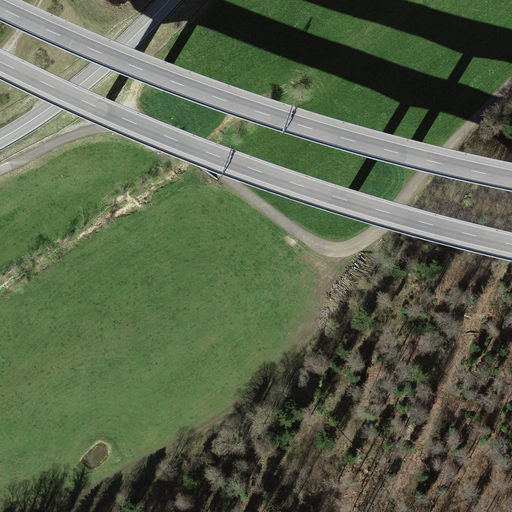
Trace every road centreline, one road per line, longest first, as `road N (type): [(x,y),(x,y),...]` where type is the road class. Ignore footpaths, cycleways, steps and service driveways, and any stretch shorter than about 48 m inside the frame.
road 1 (motorway): [(0,62),(225,158),(511,244)]
road 2 (motorway): [(511,178),(232,102),(0,7)]
road 3 (track): [(367,511),(511,240)]
road 4 (secondary): [(168,0),(106,64),(0,139)]
